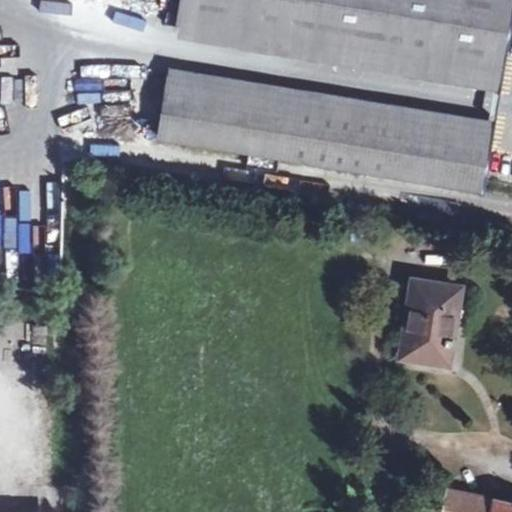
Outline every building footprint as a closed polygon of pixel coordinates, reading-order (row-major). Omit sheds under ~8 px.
[(0,0),(0,125),(13,126),(15,0),(0,0)] [(176,0),(173,26),(247,38),(253,0),(176,0)] [(253,0),(247,38),(488,79),(501,0),(253,0)] [(488,79),(247,38),(173,26),(170,44),(484,97),(488,79)] [(166,75),(163,91),(476,144),(479,127),(166,75)] [(476,144),(163,91),(155,142),(468,195),(476,144)] [(394,365),(441,375),(457,300),(410,290),(394,365)] [(507,511),(426,495),(422,511),(507,511)]
